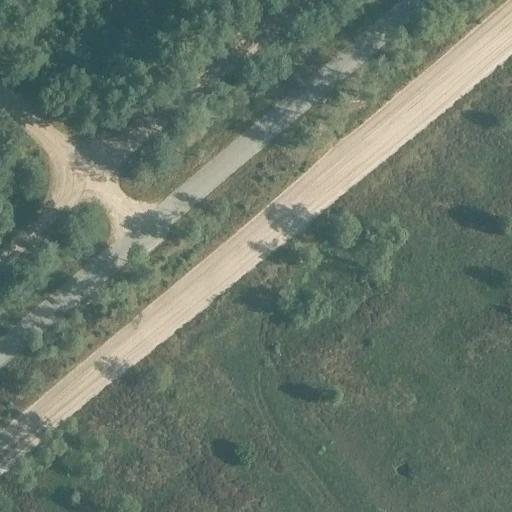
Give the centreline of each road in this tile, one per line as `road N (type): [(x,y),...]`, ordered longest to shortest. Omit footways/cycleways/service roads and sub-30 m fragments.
road 1 (track): [(511,35),(0,452)]
road 2 (unknown): [(0,94),(142,233)]
